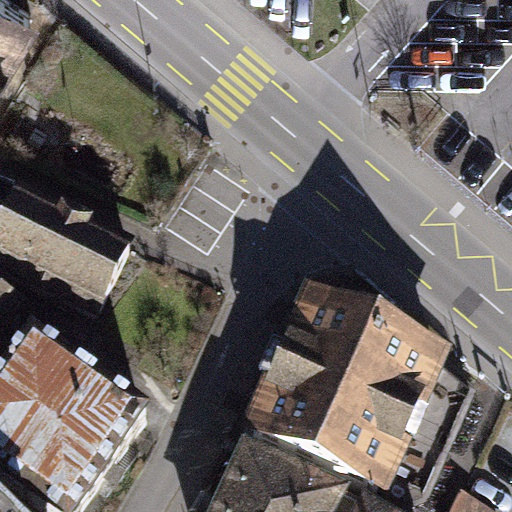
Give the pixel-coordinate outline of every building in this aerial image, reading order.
[(8,0),(0,0),(0,85),(41,20),(8,0)] [(0,190),(0,282),(101,330),(133,263),(91,243),(95,234),(64,220),(59,230),(13,208),(18,199),(0,190)] [(0,304),(0,391),(34,345),(18,335),(29,321),(0,304)] [(336,314),(267,458),(381,511),(405,511),(470,377),(336,314)] [(0,490),(31,511),(91,511),(151,431),(34,345),(0,391),(0,490)] [(349,511),(258,458),(230,511),(349,511)] [(487,511),(456,494),(445,511),(487,511)]
